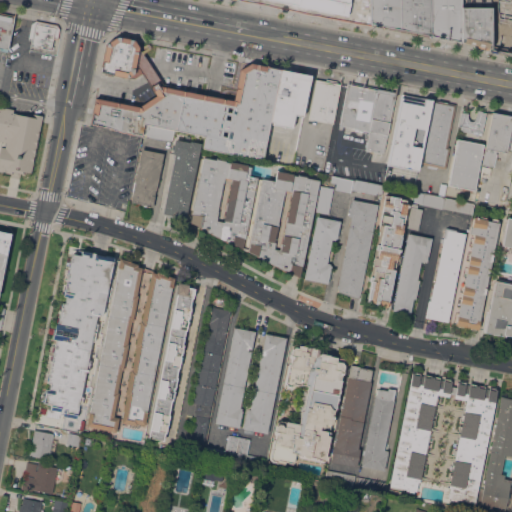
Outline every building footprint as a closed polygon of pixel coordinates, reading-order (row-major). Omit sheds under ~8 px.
[(275,0),(344,14),(348,2),(348,0),(275,0)] [(370,24),(370,0),(430,0),(431,36),(428,36),(370,24)] [(430,0),(461,0),(461,6),(461,42),(431,36),(430,0)] [(491,49),(461,42),(461,6),(491,6),(491,25),(491,49)] [(511,54),(511,53),(491,49),(491,25),(494,25),(494,9),(511,12),(511,54)] [(0,49),(5,51),(10,24),(8,24),(9,18),(0,16),(0,49)] [(28,46),(49,50),(54,28),(33,23),(28,46)] [(139,47),(164,87),(232,101),(239,69),(250,63),(280,69),(270,121),(262,158),(260,160),(202,148),(204,136),(174,130),(174,131),(171,142),(141,135),(90,125),(95,98),(138,107),(156,95),(153,91),(154,90),(151,86),(151,87),(136,64),(134,73),(126,78),(112,75),(112,74),(101,72),(106,45),(117,38),(135,41),(139,47)] [(310,75),(302,116),(294,115),(291,128),(272,124),(273,122),(270,121),(280,69),(310,75)] [(333,123),(308,119),(315,79),(340,84),(333,123)] [(377,88),(395,91),(384,153),(366,150),(369,130),(339,125),(347,82),(377,88)] [(417,170),(387,164),(401,95),(431,100),(417,170)] [(431,101),(453,106),(445,148),(450,149),(446,169),(420,164),(429,117),(431,101)] [(0,103),(0,140),(4,141),(0,162),(0,168),(20,172),(21,169),(28,170),(39,117),(12,111),(13,106),(0,103)] [(460,130),(461,126),(458,126),(461,111),(468,113),(468,115),(467,117),(468,119),(469,120),(471,121),(472,121),(473,120),(475,117),(477,110),(482,111),(481,112),(486,113),(481,135),(460,130)] [(511,122),(506,152),(496,150),(492,167),(482,164),(492,113),(511,116),(511,122)] [(199,148),(185,220),(171,217),(171,216),(162,214),(174,157),(173,157),(173,153),(172,153),(174,143),(175,139),(189,142),(190,141),(201,143),(199,148)] [(474,190),(448,184),(457,139),(483,144),(474,190)] [(153,207),(141,205),(141,204),(130,202),(141,149),(163,154),(153,207)] [(190,222),(203,157),(215,160),(215,159),(225,161),(229,162),(230,161),(247,165),(246,166),(251,167),(249,176),(257,177),(257,178),(261,179),(261,178),(274,181),(276,170),(292,174),(292,175),(297,176),(297,175),(306,177),(306,178),(319,180),(300,277),(290,272),(289,274),(256,257),(257,256),(247,251),(248,249),(242,248),(232,243),(231,245),(200,229),(200,228),(190,222)] [(489,178),(480,176),(482,166),(491,168),(489,178)] [(349,192),(335,189),(336,183),(329,182),(330,175),(352,180),(349,192)] [(354,180),(384,186),(382,194),(377,193),(377,195),(352,190),(351,190),(353,180),(354,180)] [(328,214),(315,211),(320,185),(333,188),(328,214)] [(473,204),(471,214),(441,208),(412,202),(414,192),(443,198),(473,204)] [(386,307),(384,307),(383,309),(368,306),(369,303),(365,302),(369,281),(367,280),(368,276),(369,276),(378,231),(377,231),(384,195),(399,198),(398,202),(400,203),(401,199),(407,200),(386,307)] [(358,299),(337,291),(338,289),(336,289),(350,217),(347,217),(351,199),(377,204),(358,299)] [(418,229),(406,227),(411,203),(417,204),(416,208),(422,209),(418,229)] [(316,216),(331,219),(332,216),(340,218),(336,238),(335,238),(335,240),(331,239),(326,263),(329,264),(329,266),(330,266),(327,283),(304,278),(316,216)] [(477,329),(455,325),(473,234),(469,233),(472,217),(475,218),(476,216),(486,218),(485,220),(491,221),(492,218),(497,220),(496,222),(498,223),(477,329)] [(511,218),(511,338),(511,337),(504,335),(504,336),(483,332),(493,281),(510,284),(510,282),(511,282),(511,249),(508,249),(508,247),(500,245),(506,217),(511,218)] [(447,322),(424,317),(427,300),(429,301),(433,283),(434,283),(443,237),(444,237),(446,228),(455,230),(455,231),(465,233),(447,322)] [(0,230),(11,233),(0,287),(0,230)] [(407,233),(431,238),(426,262),(420,261),(416,280),(418,280),(415,299),(413,299),(410,314),(392,310),(407,233)] [(42,404),(45,389),(47,389),(48,385),(46,384),(70,254),(79,256),(80,254),(86,255),(85,258),(112,263),(102,315),(95,313),(75,418),(59,415),(60,408),(42,404)] [(116,260),(135,264),(134,266),(139,267),(134,294),(135,295),(130,321),(129,321),(125,343),(126,344),(121,370),(119,370),(115,390),(116,395),(112,415),(118,416),(115,433),(82,427),(90,387),(87,387),(90,374),(93,374),(96,357),(94,357),(96,346),(99,346),(101,333),(98,333),(101,321),(103,322),(106,308),(105,308),(107,301),(110,287),(109,287),(112,272),(113,273),(116,260)] [(119,424),(135,427),(136,425),(142,426),(172,278),(150,270),(147,286),(140,321),(138,321),(132,359),(129,370),(125,395),(125,398),(119,424)] [(146,437),(162,440),(193,288),(186,287),(187,284),(176,282),(174,294),(175,294),(146,437)] [(209,306),(229,310),(221,354),(201,350),(209,306)] [(232,327),(255,331),(243,388),(246,388),(238,428),(213,423),(232,327)] [(263,333),(253,389),(250,388),(242,429),(266,434),(284,337),(263,333)] [(285,380),(284,383),(288,387),(299,385),(306,385),(302,412),(300,412),(299,423),(284,420),(284,426),(282,424),(278,423),(276,425),(274,427),(275,429),(271,447),(269,458),(270,460),(276,461),(279,459),(293,463),(295,454),(300,454),(300,457),(309,458),(311,456),(317,458),(318,460),(323,462),(329,436),(326,436),(327,431),(319,430),(319,426),(324,427),(324,423),(332,425),(342,365),(340,362),(335,361),(335,357),(328,355),(327,354),(319,353),(317,353),(318,349),(308,347),(305,347),(304,345),(297,345),(297,347),(293,346),(290,348),(288,354),(288,357),(289,357),(288,362),(287,363),(285,373),(284,378),(285,380)] [(221,354),(218,371),(198,367),(201,350),(221,354)] [(349,364),(358,366),(358,367),(372,370),(357,449),(359,449),(356,466),(330,461),(349,364)] [(198,367),(195,384),(214,388),(218,371),(198,367)] [(389,487),(411,376),(495,393),(474,502),(448,497),(449,488),(446,487),(463,400),(436,395),(419,482),(417,482),(415,492),(389,487)] [(195,384),(191,402),(210,406),(214,388),(195,384)] [(361,466),(373,394),(375,395),(376,389),(386,390),(386,388),(394,390),(383,450),(387,451),(384,470),(361,466)] [(498,396),(511,398),(511,452),(511,457),(503,456),(500,474),(503,475),(503,477),(506,478),(506,479),(509,479),(509,480),(511,480),(505,510),(477,504),(498,396)] [(196,415),(189,442),(202,446),(209,418),(196,415)] [(32,430),(52,433),(48,458),(29,455),(32,430)] [(228,434),(224,449),(246,454),(249,439),(228,434)] [(37,464),(27,461),(20,488),(30,490),(33,489),(52,493),(57,466),(38,463),(37,464)] [(17,511),(35,511),(36,510),(39,510),(39,500),(17,497),(16,508),(18,508),(17,511)] [(52,501),(49,511),(61,511),(63,504),(52,501)]
